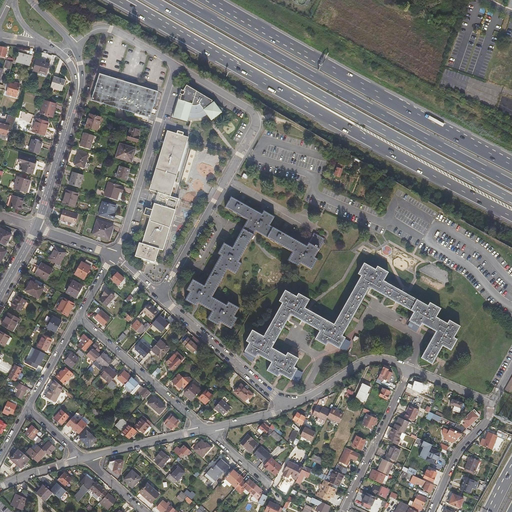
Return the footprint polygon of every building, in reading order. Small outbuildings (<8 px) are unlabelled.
[(16,57),(14,56),(13,60),(12,63),(12,64),(27,68),(30,58),(17,54),(16,57)] [(41,62),(36,60),(33,72),(37,73),(37,72),(46,75),(49,66),(40,63),(41,62)] [(9,72),(12,64),(12,63),(7,62),(5,61),(2,69),(9,72)] [(91,101),(150,119),(157,93),(99,75),(91,101)] [(65,82),(54,79),(51,88),(62,92),(65,82)] [(15,98),(19,85),(13,84),(13,85),(9,84),(6,95),(15,98)] [(173,117),(187,121),(188,118),(194,119),(197,119),(200,118),(203,117),(205,116),(207,115),(211,121),(222,112),(214,101),(186,85),(183,91),(180,91),(173,117)] [(56,105),(42,101),(38,113),(41,113),(41,115),(50,118),(53,111),(54,111),(56,105)] [(100,119),(89,116),(86,128),(96,131),(100,119)] [(48,123),(36,120),(33,132),(44,136),(48,123)] [(0,137),(5,139),(10,125),(0,121),(0,137)] [(139,131),(129,128),(126,140),(136,143),(138,137),(137,137),(139,131)] [(190,139),(169,133),(151,191),(157,194),(157,195),(159,195),(143,245),(141,244),(137,258),(156,264),(160,250),(164,252),(180,201),(172,198),(190,139)] [(93,137),(84,134),(80,147),(89,150),(93,137)] [(42,143),(32,140),(28,151),(38,154),(42,143)] [(134,150),(120,146),(116,158),(130,163),(134,150)] [(87,156),(78,153),(74,166),(83,169),(87,156)] [(36,161),(21,156),(19,162),(22,163),(21,169),(20,170),(33,174),(36,161)] [(343,164),(338,162),(333,175),(339,177),(343,164)] [(128,170),(119,167),(115,178),(125,180),(128,170)] [(82,175),(73,172),(69,185),(78,188),(82,175)] [(30,181),(17,177),(16,182),(14,189),(26,193),(30,181)] [(118,193),(121,194),(123,189),(107,184),(104,196),(116,200),(117,199),(118,193)] [(77,194),(66,191),(62,204),(73,207),(77,194)] [(23,199),(12,195),(9,206),(21,210),(22,205),(21,205),(23,199)] [(262,216),(232,198),(226,209),(248,222),(233,249),(225,245),(219,255),(222,257),(205,287),(194,281),(187,292),(191,294),(186,302),(197,308),(199,305),(213,313),(209,321),(219,327),(221,324),(232,331),(239,319),(236,318),(240,310),(229,304),(228,307),(213,298),(228,271),(236,276),(242,265),(240,263),(257,233),(293,254),(289,262),(300,268),(301,265),(313,271),(319,260),(317,258),(326,241),(315,235),(308,248),(271,227),(275,219),(264,212),(262,216)] [(116,205),(103,201),(99,215),(114,219),(116,214),(113,213),(116,205)] [(77,214),(61,209),(58,219),(74,224),(77,214)] [(112,225),(96,220),(92,235),(97,237),(98,234),(108,237),(112,225)] [(0,243),(5,246),(12,235),(1,228),(0,230),(0,243)] [(53,265),(58,269),(60,266),(58,265),(66,251),(55,245),(48,257),(55,262),(53,265)] [(82,279),(91,263),(86,260),(84,264),(80,262),(74,274),(82,279)] [(52,269),(41,263),(38,268),(35,266),(31,272),(46,281),(52,269)] [(376,271),(366,265),(360,276),(362,278),(336,326),(306,310),(311,301),(300,295),(298,298),(287,292),(281,303),(284,305),(265,338),(254,332),(248,343),(251,345),(246,353),(257,359),(259,356),(273,364),(269,372),(280,378),(282,375),(293,381),(298,371),(294,368),(298,361),(287,355),(285,358),(271,350),(289,317),(319,333),(315,341),(325,347),(327,344),(338,350),(345,339),(342,338),(369,289),(413,314),(409,322),(420,328),(421,325),(436,333),(421,360),(432,366),(443,347),(451,352),(458,341),(454,339),(461,328),(450,322),(448,325),(436,319),(441,310),(431,304),(429,307),(384,283),(389,274),(378,268),(376,271)] [(123,279),(117,273),(111,280),(117,285),(123,279)] [(81,286),(72,280),(65,293),(75,298),(81,286)] [(44,288),(31,281),(25,291),(38,298),(44,288)] [(114,297),(107,290),(99,300),(106,306),(114,297)] [(27,300),(18,295),(12,307),(20,312),(27,300)] [(127,305),(131,299),(127,295),(125,297),(124,296),(121,300),(127,305)] [(72,304),(63,299),(57,311),(65,316),(72,304)] [(112,322),(115,318),(98,304),(92,310),(104,320),(107,318),(112,322)] [(176,322),(164,311),(162,313),(175,323),(176,322)] [(131,319),(124,312),(120,316),(128,322),(131,319)] [(19,319),(8,313),(2,325),(13,331),(19,319)] [(60,322),(53,317),(47,328),(54,332),(60,322)] [(150,327),(156,319),(154,317),(153,317),(143,327),(137,322),(131,327),(138,333),(140,334),(141,334),(142,335),(146,331),(150,327)] [(10,336),(0,331),(0,330),(0,342),(4,345),(6,343),(10,336)] [(153,348),(159,341),(160,339),(153,333),(151,334),(147,332),(142,338),(153,348)] [(183,338),(181,340),(187,345),(188,344),(194,337),(188,332),(185,335),(183,338)] [(51,340),(43,335),(37,346),(45,351),(51,340)] [(90,340),(86,336),(78,346),(81,349),(82,348),(84,351),(91,343),(89,341),(90,340)] [(201,344),(194,337),(188,344),(195,350),(196,350),(201,344)] [(153,348),(151,350),(156,355),(160,359),(168,349),(159,341),(153,348)] [(98,347),(94,344),(87,352),(96,361),(99,357),(96,354),(98,353),(95,350),(98,347)] [(201,344),(196,350),(200,354),(205,348),(201,344)] [(33,353),(23,347),(18,358),(23,361),(22,364),(26,366),(33,353)] [(78,349),(74,353),(81,359),(84,355),(78,349)] [(183,359),(176,353),(166,364),(173,371),(183,359)] [(77,360),(71,354),(64,363),(70,368),(77,360)] [(105,369),(108,366),(111,362),(102,354),(99,357),(96,361),(105,369)] [(17,365),(18,363),(16,361),(7,377),(14,381),(21,368),(17,365)] [(112,381),(117,375),(108,366),(105,369),(99,375),(109,384),(112,381)] [(388,369),(383,367),(377,380),(382,382),(383,380),(388,382),(391,374),(388,373),(386,372),(388,369)] [(71,374),(64,368),(59,374),(58,373),(55,377),(62,384),(71,374)] [(124,386),(131,378),(124,372),(117,379),(124,386)] [(171,382),(181,391),(191,380),(188,377),(183,377),(182,378),(178,375),(171,382)] [(134,393),(140,386),(131,378),(124,386),(131,392),(130,393),(132,395),(134,393)] [(117,386),(112,381),(109,384),(107,386),(113,391),(117,386)] [(24,392),(27,388),(17,382),(14,388),(17,389),(14,395),(20,399),(23,392),(24,392)] [(424,386),(415,383),(412,390),(417,392),(418,390),(423,391),(424,386)] [(184,395),(191,401),(200,392),(192,385),(184,395)] [(361,385),(356,396),(365,400),(366,401),(369,395),(367,394),(370,389),(361,385)] [(50,386),(44,396),(54,402),(59,391),(50,386)] [(143,389),(140,386),(134,393),(138,396),(139,394),(145,399),(150,394),(144,388),(143,389)] [(252,397),(240,386),(234,393),(244,402),(247,398),(249,400),(252,397)] [(390,393),(382,389),(379,396),(386,400),(388,397),(389,397),(392,392),(390,391),(390,393)] [(200,397),(206,403),(212,397),(205,391),(200,397)] [(165,407),(154,397),(147,404),(158,414),(165,407)] [(220,400),(214,407),(219,412),(223,415),(229,408),(220,400)] [(461,414),(465,405),(451,400),(449,405),(454,407),(452,410),(461,414)] [(17,405),(9,401),(3,411),(7,414),(8,412),(12,414),(17,405)] [(98,416),(99,415),(94,409),(93,410),(90,406),(87,409),(97,417),(98,416)] [(417,409),(409,406),(405,416),(414,421),(419,410),(417,409)] [(327,418),(330,412),(322,408),(321,410),(316,407),(312,415),(318,418),(325,421),(326,420),(327,418)] [(343,415),(331,409),(330,412),(327,418),(339,424),(343,415)] [(68,417),(60,410),(54,418),(61,424),(68,417)] [(459,426),(466,429),(479,416),(474,410),(458,425),(459,426)] [(438,417),(429,412),(429,413),(425,419),(430,421),(432,418),(439,422),(441,418),(438,417)] [(180,420),(173,413),(166,422),(173,428),(180,420)] [(305,420),(307,416),(301,413),(300,417),(297,416),(294,422),(302,427),(304,422),(305,420)] [(376,420),(366,415),(362,425),(371,430),(376,420)] [(133,434),(136,431),(128,423),(126,421),(121,417),(115,425),(122,432),(128,438),(132,434),(133,434)] [(143,433),(150,424),(142,417),(134,425),(143,433)] [(325,421),(318,418),(316,422),(323,426),(325,421)] [(327,418),(326,420),(330,422),(328,425),(336,429),(339,424),(327,418)] [(395,424),(392,429),(393,430),(401,433),(403,434),(408,422),(400,418),(397,425),(395,425),(395,424)] [(69,420),(63,427),(68,430),(74,435),(79,429),(77,427),(75,426),(72,424),(69,420)] [(268,427),(263,423),(261,426),(261,425),(258,429),(266,436),(268,438),(270,436),(273,432),(268,427)] [(30,424),(22,433),(29,438),(33,434),(36,430),(30,424)] [(86,424),(77,436),(88,445),(95,438),(86,430),(89,427),(86,424)] [(270,425),(268,427),(273,432),(278,436),(280,434),(270,425)] [(461,434),(466,429),(459,426),(458,425),(452,430),(461,434)] [(309,429),(305,427),(301,436),(312,442),(316,434),(309,430),(309,429)] [(300,431),(296,428),(295,430),(294,432),(293,431),(288,440),(294,443),(295,441),(300,431)] [(452,443),(461,434),(452,430),(450,429),(448,432),(443,429),(442,432),(444,439),(452,443)] [(401,433),(393,430),(389,439),(388,439),(386,443),(396,447),(399,441),(398,440),(401,433)] [(501,439),(504,433),(498,430),(496,436),(489,433),(486,441),(483,440),(481,445),(493,450),(498,437),(501,439)] [(278,436),(273,432),(270,436),(277,442),(281,438),(278,436)] [(33,434),(29,438),(34,443),(38,438),(33,434)] [(257,445),(247,436),(241,443),(246,448),(246,449),(250,452),(257,445)] [(366,441),(356,437),(352,446),(361,450),(366,441)] [(38,446),(42,441),(38,438),(34,443),(35,443),(38,446)] [(205,442),(202,439),(199,442),(193,449),(201,456),(211,445),(206,441),(205,442)] [(193,444),(190,447),(193,449),(199,442),(198,441),(195,445),(193,444)] [(45,452),(48,455),(55,448),(48,442),(42,449),(45,452)] [(188,455),(191,452),(183,445),(180,449),(177,446),(172,451),(179,457),(182,455),(183,456),(188,455)] [(253,454),(263,462),(271,453),(261,445),(253,454)] [(42,449),(38,446),(34,451),(31,448),(26,452),(38,462),(41,459),(40,458),(45,452),(42,449)] [(398,451),(389,446),(385,456),(386,457),(385,460),(392,464),(394,461),(398,451)] [(28,459),(18,449),(10,459),(11,460),(9,462),(18,470),(28,459)] [(439,454),(430,450),(424,461),(433,465),(439,454)] [(352,455),(344,451),(341,457),(342,458),(344,459),(342,463),(347,465),(352,455)] [(168,459),(160,452),(155,457),(156,458),(153,462),(160,468),(168,459)] [(313,455),(311,460),(321,465),(323,459),(313,455)] [(268,468),(275,474),(277,471),(280,467),(271,458),(263,466),(264,466),(263,467),(266,469),(267,468),(268,468)] [(385,460),(382,459),(377,471),(387,476),(393,464),(392,464),(385,460)] [(120,474),(123,461),(119,460),(110,462),(108,467),(115,474),(120,474)] [(223,472),(227,476),(232,470),(221,460),(216,465),(216,466),(212,470),(211,468),(206,473),(215,481),(223,472)] [(464,474),(473,478),(474,476),(475,476),(479,465),(470,461),(464,474)] [(301,470),(302,469),(289,462),(284,472),(285,472),(283,475),(288,477),(290,474),(293,476),(292,478),(296,480),(301,470)] [(181,467),(174,474),(181,480),(188,473),(181,467)] [(333,471),(330,469),(325,479),(338,485),(342,475),(338,473),(337,474),(333,472),(333,471)] [(224,479),(235,488),(242,480),(243,479),(232,470),(227,476),(224,479)] [(323,475),(312,470),(310,474),(321,479),(323,475)] [(381,474),(373,470),(369,479),(377,483),(381,474)] [(422,476),(430,480),(434,472),(428,470),(427,471),(425,470),(422,476)] [(140,478),(132,471),(123,480),(126,483),(128,482),(133,487),(140,478)] [(404,480),(410,483),(413,476),(408,473),(403,471),(400,477),(405,479),(404,480)] [(65,487),(71,481),(71,480),(65,474),(59,481),(65,487)] [(168,478),(174,484),(177,481),(172,475),(168,478)] [(83,486),(88,491),(90,489),(94,484),(85,476),(79,483),(83,486)] [(193,481),(194,480),(196,478),(193,476),(192,477),(192,476),(186,483),(187,484),(188,485),(193,480),(193,481)] [(413,476),(410,483),(414,484),(416,484),(423,487),(423,489),(430,493),(433,485),(429,483),(421,479),(413,476)] [(71,481),(81,490),(83,486),(79,483),(73,478),(71,480),(71,481)] [(241,486),(250,494),(256,486),(247,479),(244,482),(242,480),(235,488),(237,490),(241,486)] [(325,481),(324,480),(322,484),(320,484),(318,488),(320,489),(318,492),(316,496),(326,500),(326,499),(329,500),(330,499),(331,499),(335,491),(336,491),(337,489),(335,488),(336,486),(325,481)] [(460,492),(471,497),(476,485),(465,480),(460,492)] [(53,489),(62,497),(68,491),(59,482),(53,489)] [(103,489),(95,483),(94,484),(90,489),(97,496),(98,495),(102,500),(107,494),(102,490),(103,489)] [(158,494),(147,484),(139,493),(150,503),(158,494)] [(53,493),(44,485),(37,494),(45,501),(53,493)] [(81,490),(73,498),(78,502),(88,491),(83,486),(81,490)] [(256,486),(250,494),(258,501),(257,504),(262,506),(266,497),(262,495),(263,493),(256,486)] [(391,492),(391,491),(381,486),(379,489),(373,486),(370,491),(385,498),(388,492),(390,493),(391,492)] [(416,493),(426,498),(427,494),(418,490),(416,493)] [(22,497),(16,494),(11,505),(22,510),(27,499),(29,500),(31,496),(24,493),(22,497)] [(375,497),(366,493),(362,501),(363,502),(361,505),(369,509),(371,505),(375,497)] [(419,511),(420,511),(426,498),(416,493),(416,494),(417,495),(414,502),(412,507),(419,511)] [(102,500),(101,501),(109,509),(116,501),(108,494),(107,494),(102,500)] [(395,499),(389,496),(386,502),(385,503),(396,508),(394,511),(402,511),(406,508),(403,511),(418,511),(419,511),(412,507),(408,505),(395,499)] [(453,502),(451,501),(449,506),(460,510),(463,501),(455,497),(453,502)] [(327,510),(329,506),(312,498),(310,502),(318,506),(316,511),(318,511),(324,511),(326,509),(327,510)] [(169,507),(162,501),(156,508),(161,511),(173,511),(175,510),(170,506),(169,507)] [(266,511),(276,511),(279,507),(269,502),(264,511),(266,511)] [(385,503),(383,507),(393,511),(394,511),(396,508),(385,503)]
